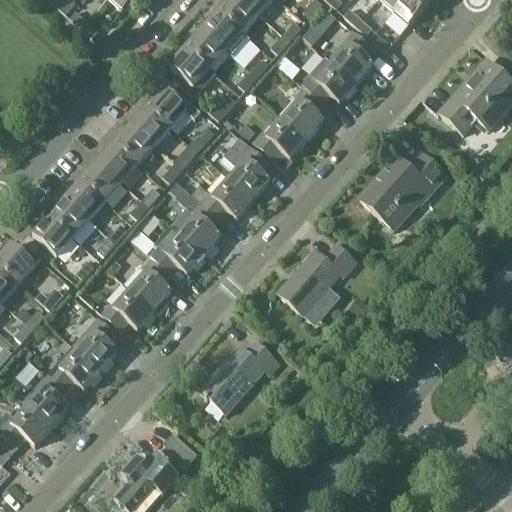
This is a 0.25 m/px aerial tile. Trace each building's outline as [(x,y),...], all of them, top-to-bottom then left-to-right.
[(63,17),(69,10),(58,0),(56,0),(50,6),(63,17)] [(109,0),(108,2),(123,16),(137,0),(109,0)] [(259,19),(237,0),(231,0),(218,15),(242,37),(259,19)] [(275,0),(274,0),(237,0),(259,19),(275,0)] [(335,0),(326,0),(324,3),(336,14),(343,7),(335,0)] [(380,0),(378,3),(393,16),(407,0),(380,0)] [(431,0),(407,0),(393,16),(408,30),(434,2),(431,0)] [(322,9),(315,3),(303,16),(310,22),(322,9)] [(354,30),(361,22),(349,13),(343,20),(354,30)] [(80,33),(87,25),(75,15),(69,23),(80,33)] [(202,34),(226,55),(233,62),(250,44),(242,37),(218,15),(202,34)] [(354,30),(366,41),(373,33),(361,22),(354,30)] [(80,33),(92,43),(99,36),(87,25),(80,33)] [(289,46),(301,33),(294,26),(282,39),(289,46)] [(226,55),(202,34),(185,52),(210,74),(226,55)] [(352,36),(343,46),(326,65),(332,69),(356,90),(372,71),(364,63),(372,54),(352,36)] [(289,46),(282,39),(270,53),(278,59),(289,46)] [(385,58),(392,50),(380,40),(373,47),(385,58)] [(210,74),(185,52),(169,71),(178,79),(173,84),(194,103),(216,79),(210,74)] [(257,82),(268,70),(261,63),(250,76),(257,82)] [(488,136),(511,108),(511,89),(486,66),(439,118),(463,140),(476,125),(488,136)] [(312,82),(303,92),(322,110),(330,101),(339,109),(356,90),(332,69),(316,86),(312,82)] [(257,82),(250,76),(238,89),(245,95),(257,82)] [(298,106),(283,123),(307,145),(323,126),(315,118),(322,110),(303,92),(294,102),(298,106)] [(163,93),(147,112),(171,133),(188,115),(163,93)] [(229,100),(211,119),(219,125),(236,106),(229,100)] [(250,116),(260,112),(255,101),(245,106),(250,116)] [(171,133),(147,112),(130,130),(155,152),(171,133)] [(283,123),(274,133),(269,129),(262,137),(267,141),(266,142),(262,138),(253,148),(273,165),(280,156),(289,164),(307,145),(283,123)] [(155,152),(130,130),(114,149),(138,170),(155,152)] [(202,151),(214,138),(207,132),(195,145),(202,151)] [(269,170),(239,144),(223,162),(237,174),(228,184),(240,195),(253,206),(270,187),(261,179),(269,170)] [(138,170),(114,149),(98,167),(122,188),(138,170)] [(181,176),(193,162),(186,156),(173,169),(181,176)] [(420,210),(447,181),(421,158),(408,173),(397,163),(359,205),(391,234),(405,218),(399,213),(403,210),(400,207),(408,199),(420,210)] [(122,188),(98,167),(82,185),(106,207),(122,188)] [(181,176),(173,169),(162,182),(169,188),(181,176)] [(228,184),(213,201),(200,190),(191,200),(219,225),(227,217),(236,225),(253,206),(240,195),(228,184)] [(106,207),(82,185),(66,203),(90,225),(106,207)] [(148,212),(160,198),(153,192),(141,206),(148,212)] [(219,225),(191,200),(182,209),(187,213),(171,232),(179,239),(204,261),(220,242),(211,234),(219,225)] [(90,225),(66,203),(49,222),(74,243),(90,225)] [(148,212),(141,206),(130,218),(137,224),(148,212)] [(74,243),(49,222),(33,241),(41,248),(36,254),(45,262),(50,256),(57,262),(74,243)] [(108,242),(116,249),(128,235),(120,228),(108,242)] [(187,280),(204,261),(179,239),(171,232),(153,251),(158,256),(151,263),(170,280),(178,272),(187,280)] [(105,261),(116,249),(108,242),(97,255),(105,261)] [(12,249),(0,262),(0,272),(19,289),(36,271),(12,249)] [(343,283),(356,268),(336,250),(323,264),(314,256),(276,299),(303,323),(340,280),(343,283)] [(162,289),(170,280),(151,263),(142,273),(147,276),(131,294),(155,316),(155,315),(158,318),(168,308),(165,305),(171,297),(162,289)] [(83,285),(95,272),(88,265),(76,279),(83,285)] [(19,289),(0,272),(0,304),(3,308),(19,289)] [(54,310),(66,297),(59,290),(47,304),(54,310)] [(137,335),(155,316),(131,294),(114,313),(110,309),(102,319),(121,336),(128,327),(137,335)] [(33,334),(45,321),(38,315),(26,328),(33,334)] [(53,321),(48,327),(56,334),(61,328),(53,321)] [(97,324),(89,333),(72,352),(101,377),(117,358),(108,350),(117,341),(97,324)] [(33,334),(26,328),(14,341),(21,347),(33,334)] [(38,356),(28,348),(22,355),(32,364),(38,356)] [(269,380),(279,369),(255,348),(246,358),(239,352),(199,396),(225,420),(264,376),(269,380)] [(0,369),(1,370),(12,358),(5,351),(0,356),(0,369)] [(72,352),(57,369),(48,379),(67,396),(75,387),(84,395),(101,377),(72,352)] [(48,379),(39,389),(23,407),(27,410),(52,432),(69,413),(60,405),(67,396),(48,379)] [(27,410),(14,424),(11,421),(0,433),(0,435),(18,452),(26,443),(35,451),(52,432),(27,410)] [(18,452),(0,435),(0,452),(10,461),(18,452)] [(176,479),(170,473),(172,471),(169,468),(172,465),(184,475),(197,460),(173,438),(163,450),(166,452),(159,459),(157,457),(147,468),(138,460),(121,479),(130,487),(114,505),(121,511),(135,511),(143,504),(144,504),(154,492),(163,500),(174,487),(179,481),(176,479)] [(10,461),(0,452),(0,467),(2,469),(10,461)]
